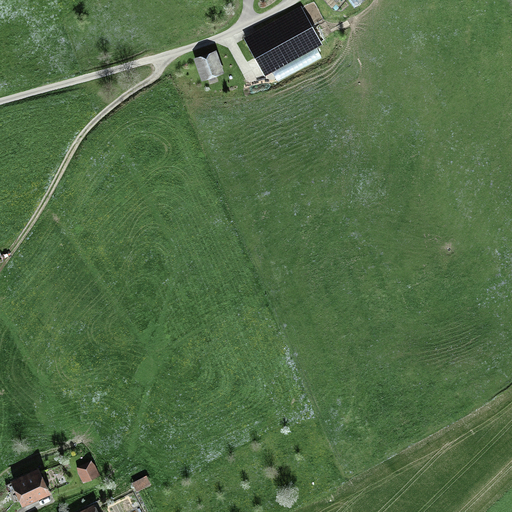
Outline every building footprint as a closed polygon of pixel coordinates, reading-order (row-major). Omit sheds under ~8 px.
[(302,9),(246,39),(261,67),(265,74),(325,41),(311,16),(307,18),(302,9)] [(252,72),(261,67),(246,39),(237,44),(252,72)] [(193,59),(201,81),(224,73),(216,51),(193,59)] [(91,465),(81,470),(85,479),(96,474),(91,465)] [(12,482),(22,502),(44,491),(35,475),(20,482),(19,479),(12,482)] [(145,475),(132,482),(136,490),(149,483),(145,475)]
